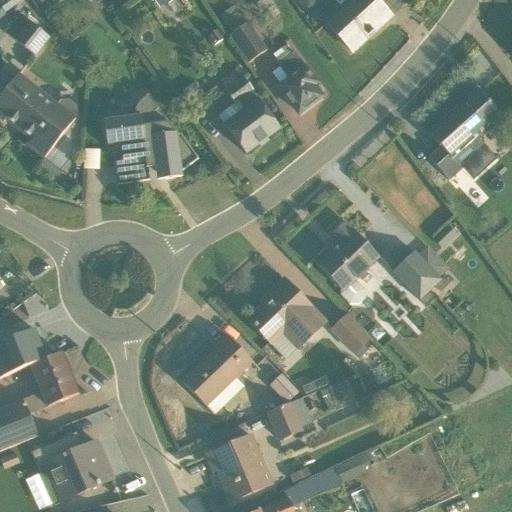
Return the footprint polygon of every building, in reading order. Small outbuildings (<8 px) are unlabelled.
[(271,0),(250,0),(259,12),(273,3),(271,0)] [(351,56),(392,19),(374,0),(330,0),(314,15),(351,56)] [(35,56),(51,40),(23,13),(7,30),(35,56)] [(230,36),(228,37),(247,66),(266,53),(247,24),(244,26),(236,15),(223,24),(230,36)] [(316,86),(287,47),(271,58),(279,69),(271,75),(279,86),(276,88),(297,116),(321,99),(313,88),(316,86)] [(44,162),(76,120),(18,76),(0,99),(0,123),(2,125),(4,123),(28,141),(24,147),(44,162)] [(252,92),(243,80),(225,93),(234,106),(216,118),(244,155),(278,130),(251,93),(252,92)] [(207,106),(191,86),(180,94),(196,115),(207,106)] [(500,119),(475,92),(426,135),(439,149),(427,160),(447,182),(484,150),(476,141),(500,119)] [(133,120),(103,124),(105,148),(119,146),(122,162),(113,164),(116,186),(148,183),(146,171),(155,169),(165,181),(170,180),(197,161),(180,138),(176,136),(147,99),(137,105),(132,112),(133,120)] [(99,152),(83,152),(82,171),(98,172),(99,152)] [(60,174),(44,162),(37,171),(53,184),(60,174)] [(355,283),(379,260),(344,224),(329,239),(337,247),(316,267),(339,292),(339,296),(348,306),(357,307),(363,301),(363,292),(355,283)] [(455,236),(447,228),(431,242),(440,251),(455,236)] [(416,257),(413,253),(390,275),(418,304),(434,289),(440,295),(448,287),(441,279),(439,281),(438,279),(447,270),(426,248),(416,257)] [(325,326),(283,282),(271,293),(274,296),(246,322),(283,361),(294,351),(296,353),(325,326)] [(369,342),(345,318),(329,333),(352,358),(353,357),(358,362),(368,353),(363,348),(369,342)] [(384,336),(375,327),(366,336),(375,345),(384,336)] [(0,346),(0,381),(29,369),(45,362),(32,332),(0,346)] [(252,365),(225,338),(213,349),(215,352),(180,385),(211,416),(241,388),(235,382),(252,365)] [(77,398),(61,357),(45,362),(29,369),(40,396),(24,403),(6,410),(0,411),(0,452),(38,438),(30,417),(52,408),(77,398)] [(296,393),(280,377),(268,388),(284,405),(296,393)] [(300,401),(265,416),(277,445),(300,435),(301,437),(313,432),(300,401)] [(112,483),(95,445),(81,451),(75,436),(30,455),(53,508),(112,483)] [(273,487),(252,438),(205,457),(212,474),(215,473),(229,506),(273,487)] [(286,488),(293,505),(376,470),(368,453),(286,488)]
